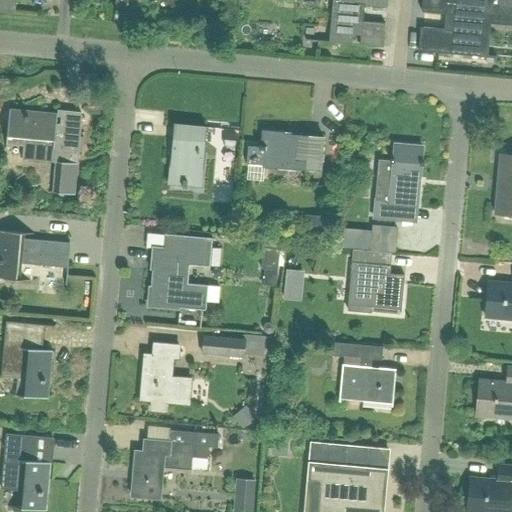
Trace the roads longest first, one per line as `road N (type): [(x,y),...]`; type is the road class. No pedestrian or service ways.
road 1 (residential): [(130,52),(89,511)]
road 2 (residential): [(426,511),(464,84)]
road 3 (residential): [(464,84),(130,52)]
road 4 (residential): [(130,52),(0,41)]
